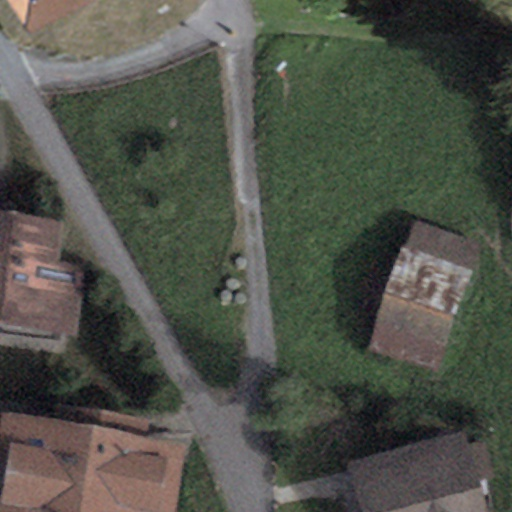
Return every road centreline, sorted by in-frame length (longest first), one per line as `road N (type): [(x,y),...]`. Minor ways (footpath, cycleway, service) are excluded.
road 1 (residential): [(10,72),(256,503)]
road 2 (residential): [(234,9),(256,503)]
road 3 (residential): [(10,72),(128,66),(234,9)]
